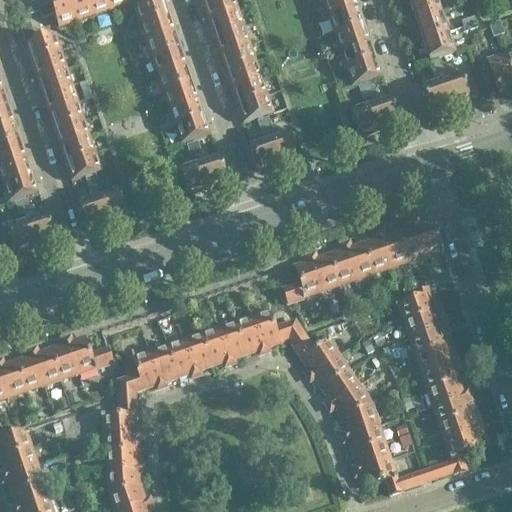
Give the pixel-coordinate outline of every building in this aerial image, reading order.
[(75,22),(67,0),(49,0),(48,0),(50,7),(53,17),(57,28),(75,22)] [(92,17),(86,0),(67,0),(75,22),(92,17)] [(109,11),(105,0),(86,0),(92,17),(109,11)] [(124,0),(105,0),(109,11),(126,5),(124,0)] [(167,18),(164,9),(166,9),(164,0),(163,0),(152,4),(135,10),(141,27),(167,18)] [(236,14),(231,0),(221,0),(204,6),(207,15),(205,15),(208,24),(236,14)] [(358,11),(356,2),(353,3),(352,0),(333,0),(325,3),(330,20),(358,11)] [(440,15),(434,0),(417,0),(408,3),(415,23),(440,15)] [(39,11),(36,4),(30,6),(33,16),(39,14),(38,11),(39,11)] [(33,16),(30,6),(24,8),(28,18),(33,16)] [(53,17),(50,7),(44,9),(47,19),(53,17)] [(28,18),(24,8),(18,10),(21,20),(28,18)] [(44,9),(39,11),(38,11),(39,14),(41,21),(47,19),(44,9)] [(362,28),(359,19),(361,19),(358,11),(330,20),(336,37),(362,28)] [(242,31),(236,14),(208,24),(211,32),(213,31),(216,40),(242,31)] [(446,35),(440,15),(415,23),(422,43),(446,35)] [(175,34),(172,26),(170,27),(167,18),(141,27),(147,44),(175,34)] [(475,31),(472,21),(467,23),(470,33),(475,31)] [(470,33),(467,23),(461,25),(464,35),(470,33)] [(32,32),(30,25),(19,29),(22,35),(32,32)] [(500,31),(498,25),(489,28),(491,34),(500,31)] [(370,45),(367,36),(365,37),(362,28),(336,37),(342,54),(370,45)] [(247,48),(242,31),(216,40),(219,49),(217,50),(220,58),(247,48)] [(502,36),(500,31),(491,34),(493,39),(502,36)] [(34,38),(32,32),(22,35),(23,41),(34,38)] [(179,52),(176,43),(178,43),(175,34),(147,44),(153,61),(179,52)] [(453,55),(446,35),(422,43),(429,63),(453,55)] [(36,43),(34,38),(23,41),(25,47),(36,43)] [(36,43),(25,47),(27,55),(30,55),(33,64),(58,55),(53,38),(36,43)] [(374,62),(371,54),(373,53),(370,45),(342,54),(348,71),(374,62)] [(253,65),(247,48),(220,58),(222,66),(224,65),(227,74),(253,65)] [(187,69),(184,60),(182,61),(179,52),(153,61),(159,78),(187,69)] [(64,72),(58,55),(33,64),(36,73),(34,73),(36,81),(64,72)] [(511,87),(511,78),(505,57),(487,63),(497,93),(511,87)] [(382,79),(379,71),(377,71),(374,62),(348,71),(354,88),(382,79)] [(440,69),(438,63),(428,66),(430,72),(440,69)] [(259,82),(253,65),(227,74),(230,83),(228,84),(231,92),(259,82)] [(190,86),(187,77),(190,77),(187,69),(159,78),(165,95),(190,86)] [(442,74),(440,69),(430,72),(432,78),(442,74)] [(70,89),(64,72),(36,81),(39,90),(41,89),(44,98),(70,89)] [(469,102),(461,78),(441,84),(449,109),(469,102)] [(265,99),(259,82),(231,92),(234,100),(236,99),(239,108),(265,99)] [(449,109),(441,84),(421,91),(429,116),(449,109)] [(198,103),(196,95),(193,95),(190,86),(165,95),(170,112),(198,103)] [(371,94),(370,87),(360,90),(362,97),(371,94)] [(76,106),(70,89),(44,98),(47,107),(45,107),(48,116),(76,106)] [(373,99),(371,94),(362,97),(364,102),(373,99)] [(271,117),(265,99),(239,108),(242,117),(240,118),(243,126),(271,117)] [(399,126),(391,101),(370,108),(379,133),(399,126)] [(202,121),(199,112),(201,111),(198,103),(170,112),(176,129),(202,121)] [(82,123),(76,106),(48,116),(51,124),(53,123),(56,132),(82,123)] [(379,133),(370,108),(350,115),(358,140),(379,133)] [(0,131),(15,127),(12,119),(10,119),(7,110),(0,112),(0,131)] [(210,137),(207,129),(205,129),(202,121),(176,129),(182,147),(210,137)] [(270,127),(268,121),(258,124),(260,130),(270,127)] [(87,140),(82,123),(56,132),(59,141),(57,142),(59,150),(87,140)] [(0,150),(19,145),(16,136),(18,135),(15,127),(0,131),(0,150)] [(272,132),(270,127),(260,130),(262,135),(272,132)] [(298,160),(289,136),(269,143),(278,167),(298,160)] [(93,157),(87,140),(59,150),(62,158),(64,157),(67,166),(93,157)] [(278,167),(269,143),(249,149),(257,174),(278,167)] [(0,169),(26,161),(24,153),(22,153),(19,145),(0,150),(0,169)] [(199,151),(197,145),(187,148),(189,154),(199,151)] [(200,156),(199,151),(189,154),(191,159),(200,156)] [(99,175),(93,157),(67,166),(70,175),(68,176),(71,184),(99,175)] [(227,184),(219,159),(199,166),(207,191),(227,184)] [(30,179),(27,170),(29,169),(26,161),(0,169),(0,174),(4,187),(30,179)] [(207,191),(199,166),(178,173),(187,198),(207,191)] [(38,195),(35,187),(33,188),(30,179),(4,187),(10,205),(38,195)] [(97,185),(96,179),(86,182),(88,188),(97,185)] [(99,190),(97,185),(88,188),(90,194),(99,190)] [(126,218),(118,194),(97,200),(106,225),(126,218)] [(106,225),(97,200),(77,207),(86,232),(106,225)] [(27,209),(25,203),(16,206),(18,212),(27,209)] [(29,214),(27,209),(18,212),(19,217),(29,214)] [(55,242),(47,218),(27,224),(35,249),(55,242)] [(441,251),(431,223),(419,227),(418,225),(413,226),(425,261),(427,260),(426,256),(441,251)] [(35,249),(27,224),(7,231),(15,256),(35,249)] [(425,261),(413,226),(408,228),(409,230),(397,235),(406,263),(420,258),(422,262),(425,261)] [(406,263),(397,235),(384,239),(383,236),(379,238),(390,273),(393,272),(392,268),(406,263)] [(390,273),(379,238),(374,239),(375,242),(363,246),(372,275),(386,270),(388,274),(390,273)] [(372,275),(363,246),(350,250),(349,248),(345,249),(356,284),(359,283),(358,279),(372,275)] [(356,284),(345,249),(340,251),(341,254),(328,258),(338,286),(352,281),(354,285),(356,284)] [(338,286),(328,258),(316,262),(315,259),(310,261),(322,296),(325,295),(324,291),(338,286)] [(322,296),(310,261),(306,262),(307,265),(294,269),(300,286),(303,298),(304,298),(318,293),(319,297),(322,296)] [(303,298),(300,286),(282,292),(287,308),(305,301),(304,298),(303,298)] [(435,315),(427,292),(416,296),(418,301),(399,307),(399,306),(395,308),(396,312),(402,310),(406,324),(435,315)] [(443,331),(442,326),(439,327),(435,315),(406,324),(411,338),(407,340),(408,343),(443,331)] [(280,346),(275,331),(270,318),(255,323),(254,319),(251,320),(263,355),(268,353),(267,351),(280,346)] [(263,355),(251,320),(248,321),(250,324),(235,329),(245,358),(257,354),(258,356),(263,355)] [(288,343),(301,334),(295,324),(275,331),(280,346),(288,343)] [(245,358),(235,329),(221,334),(220,330),(217,331),(229,366),(234,365),(233,362),(245,358)] [(229,366),(217,331),(214,332),(216,336),(201,341),(211,369),(223,365),(224,368),(229,366)] [(447,349),(442,337),(445,336),(443,331),(408,343),(409,345),(413,344),(418,359),(447,349)] [(314,353),(305,340),(301,334),(288,343),(301,362),(314,353)] [(94,369),(90,357),(85,340),(72,345),(71,342),(66,344),(78,378),(81,378),(80,374),(94,369)] [(211,369),(201,341),(187,346),(186,342),(183,343),(195,378),(199,376),(199,374),(211,369)] [(195,378),(183,343),(180,344),(181,348),(167,352),(177,381),(189,377),(190,380),(195,378)] [(78,378),(66,344),(61,345),(62,348),(50,352),(60,380),(74,376),(75,379),(78,378)] [(309,379),(339,359),(338,356),(334,359),(326,346),(314,353),(301,362),(308,374),(306,375),(309,379)] [(455,365),(453,360),(451,361),(447,349),(418,359),(423,373),(419,374),(420,377),(455,365)] [(60,380),(50,352),(38,356),(37,354),(32,355),(44,390),(47,389),(45,385),(60,380)] [(113,367),(108,352),(101,354),(90,357),(94,369),(95,373),(113,367)] [(177,381),(167,352),(153,357),(152,353),(149,354),(161,389),(165,388),(164,385),(177,381)] [(161,389),(149,354),(146,355),(147,359),(132,364),(137,378),(142,393),(155,388),(156,391),(161,389)] [(44,390),(32,355),(27,357),(28,359),(16,364),(26,392),(40,387),(41,391),(44,390)] [(346,376),(338,364),(341,361),(339,359),(309,379),(311,383),(314,382),(321,393),(346,376)] [(26,392),(16,364),(3,368),(2,365),(0,365),(0,372),(10,402),(12,401),(11,397),(26,392)] [(458,383),(454,371),(457,370),(455,365),(420,377),(421,380),(425,378),(430,393),(458,383)] [(10,402),(0,372),(0,400),(6,399),(7,402),(10,402)] [(329,409),(359,389),(358,386),(354,389),(346,376),(321,393),(328,403),(326,405),(329,409)] [(142,393),(137,378),(117,384),(118,397),(134,396),(142,393)] [(467,399),(465,394),(462,395),(458,383),(430,393),(434,407),(431,408),(432,411),(467,399)] [(368,409),(358,394),(361,391),(359,389),(329,409),(331,413),(334,412),(341,423),(368,409)] [(135,418),(134,396),(118,397),(118,403),(119,419),(135,418)] [(470,417),(466,405),(468,404),(467,399),(432,411),(433,414),(436,412),(441,427),(470,417)] [(374,427),(368,409),(341,423),(345,435),(342,436),(344,440),(379,429),(378,426),(374,427)] [(478,433),(477,428),(474,429),(470,417),(441,427),(446,441),(442,442),(443,445),(478,433)] [(136,432),(135,418),(119,419),(105,420),(106,436),(103,436),(103,439),(139,436),(139,431),(136,432)] [(381,447),(376,433),(380,432),(379,429),(344,440),(346,445),(348,444),(352,457),(381,447)] [(0,461),(28,452),(23,438),(28,436),(27,432),(23,433),(23,434),(5,441),(3,435),(0,436),(0,461)] [(482,452),(477,439),(480,438),(478,433),(443,445),(444,448),(448,446),(453,460),(453,461),(461,459),(482,452)] [(138,455),(137,442),(140,441),(139,436),(103,439),(103,442),(107,442),(108,457),(138,455)] [(386,461),(381,447),(352,457),(357,469),(354,470),(355,475),(390,463),(390,460),(386,461)] [(33,466),(28,452),(0,461),(0,463),(4,474),(1,475),(3,480),(38,468),(37,465),(33,466)] [(139,468),(138,455),(108,457),(109,472),(105,472),(105,475),(142,472),(141,467),(139,468)] [(466,473),(461,459),(453,461),(453,460),(449,462),(450,466),(454,475),(454,477),(466,473)] [(392,481),(388,467),(391,466),(390,463),(355,475),(357,479),(360,478),(364,491),(385,484),(393,482),(392,481)] [(401,493),(454,475),(450,466),(398,484),(401,493)] [(40,486),(35,472),(39,471),(38,468),(3,480),(4,485),(7,484),(11,496),(40,486)] [(140,491),(139,478),(142,477),(142,472),(105,475),(105,478),(109,478),(110,496),(140,491)] [(68,486),(66,478),(58,481),(61,489),(68,486)] [(401,495),(401,493),(398,484),(396,480),(392,481),(393,482),(385,484),(390,499),(401,495)] [(44,501),(40,486),(11,496),(15,508),(13,509),(13,511),(20,511),(49,502),(48,499),(44,501)] [(132,511),(149,507),(147,502),(144,503),(140,491),(110,496),(115,511),(132,511)] [(48,511),(46,506),(50,505),(49,502),(20,511),(48,511)] [(73,511),(78,511),(75,503),(68,505),(69,511),(73,511)]
